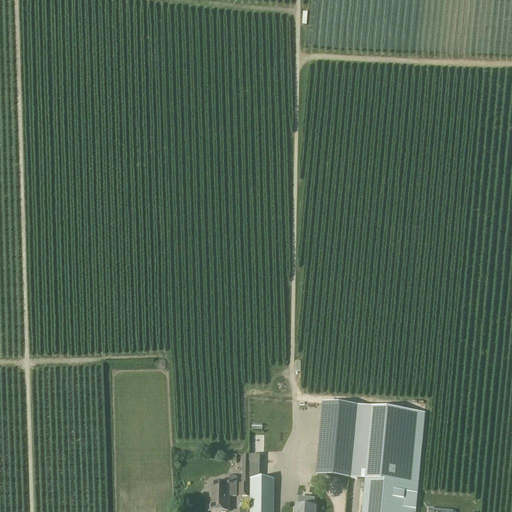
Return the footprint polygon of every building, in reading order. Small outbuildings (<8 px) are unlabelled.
[(317,478),(350,481),(357,408),(324,405),(317,478)] [(372,410),(362,511),(415,511),(424,415),(372,410)] [(264,441),(264,451),(281,451),(281,441),(264,441)] [(249,498),(250,498),(250,456),(242,456),(241,486),(239,486),(239,498),(249,498)] [(260,464),(250,464),(250,498),(249,498),(249,511),(273,511),(274,480),(260,480),(260,464)] [(237,477),(225,477),(225,485),(210,484),(209,511),(218,511),(228,511),(229,497),(236,497),(237,477)] [(315,511),(316,508),(301,507),(301,502),(296,501),(296,506),(295,511),(315,511)]
